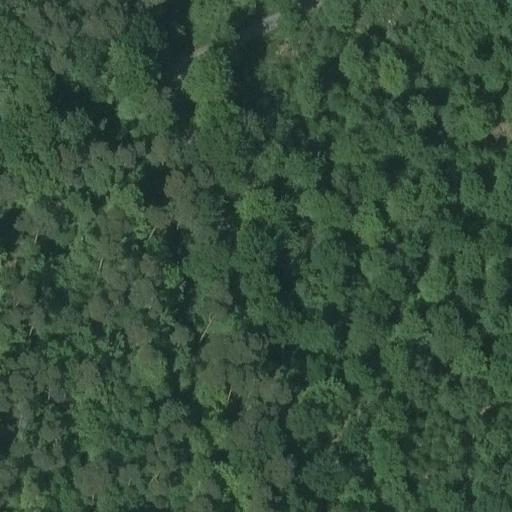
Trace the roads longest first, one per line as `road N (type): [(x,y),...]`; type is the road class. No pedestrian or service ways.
road 1 (unclassified): [(315,511),(169,76)]
road 2 (unclassified): [(321,0),(169,76)]
